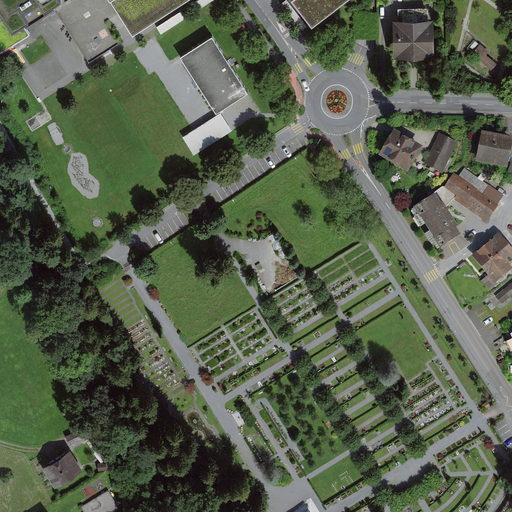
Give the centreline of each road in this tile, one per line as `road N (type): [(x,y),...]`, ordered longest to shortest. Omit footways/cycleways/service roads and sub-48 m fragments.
road 1 (residential): [(342,126),(511,405)]
road 2 (tertiary): [(511,105),(361,105)]
